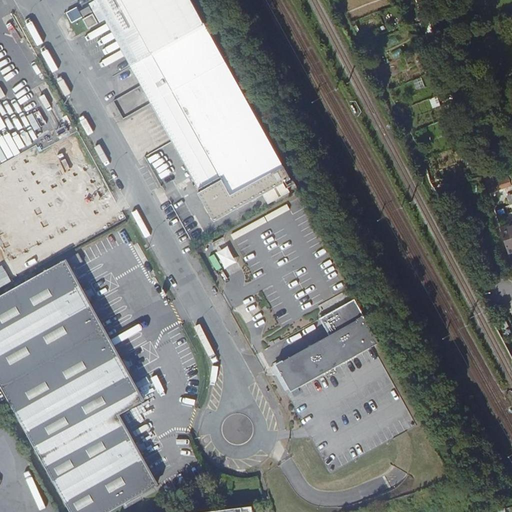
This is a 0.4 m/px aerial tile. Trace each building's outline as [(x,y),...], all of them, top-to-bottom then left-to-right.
[(103,4),(107,12),(128,0),(93,0),(89,2),(94,9),(103,4)] [(122,35),(134,55),(203,15),(199,9),(193,0),(128,0),(107,12),(109,15),(112,19),(122,35)] [(109,15),(107,12),(103,4),(94,9),(101,20),(109,15)] [(79,11),(81,16),(91,11),(88,6),(79,11)] [(75,8),(64,14),(69,23),(75,20),(77,19),(80,17),(81,17),(75,8)] [(81,20),(87,29),(97,24),(91,14),(81,20)] [(138,62),(144,59),(208,23),(203,15),(134,55),(138,62)] [(227,60),(208,23),(144,59),(164,95),(227,60)] [(159,98),(164,95),(144,59),(138,62),(131,66),(151,102),(159,98)] [(176,146),(183,142),(159,98),(227,61),(251,104),(227,60),(164,95),(159,98),(151,102),(176,146)] [(188,139),(251,104),(227,61),(159,98),(183,142),(188,139)] [(198,191),(275,148),(251,104),(188,139),(211,181),(199,188),(197,189),(198,191)] [(176,146),(199,188),(211,181),(188,139),(183,142),(176,146)] [(275,148),(198,191),(214,220),(262,193),(268,203),(290,191),(284,181),(291,177),(284,165),(275,148)] [(284,165),(291,177),(292,176),(286,164),(284,165)] [(496,164),(481,167),(483,172),(485,177),(498,174),(496,164)] [(19,165),(0,176),(0,213),(8,229),(43,209),(37,198),(46,193),(35,171),(25,176),(19,165)] [(488,186),(490,194),(511,186),(511,185),(510,179),(488,186)] [(510,253),(511,252),(511,225),(502,228),(510,253)] [(230,246),(219,250),(226,266),(237,261),(230,246)] [(140,457),(135,447),(118,418),(144,403),(127,373),(121,363),(89,304),(82,293),(70,271),(84,264),(79,255),(0,300),(0,383),(70,511),(110,511),(157,487),(140,457)] [(82,293),(89,304),(92,302),(86,291),(82,293)] [(380,342),(356,297),(321,318),(331,335),(278,365),(287,381),(294,392),(374,346),(380,343),(380,342)] [(121,363),(127,373),(131,371),(125,360),(121,363)] [(135,447),(140,457),(145,455),(139,444),(135,447)]
